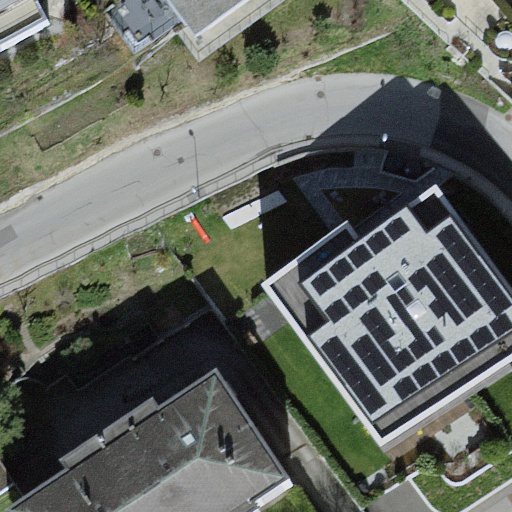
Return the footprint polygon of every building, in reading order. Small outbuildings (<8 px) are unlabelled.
[(0,0),(0,20),(39,0),(0,0)] [(173,0),(210,49),(276,0),(173,0)] [(511,0),(467,0),(499,28),(511,18),(511,0)] [(511,286),(434,178),(294,278),(325,321),(301,338),(385,454),(511,362),(511,286)] [(215,377),(14,511),(249,511),(289,486),(215,377)]
